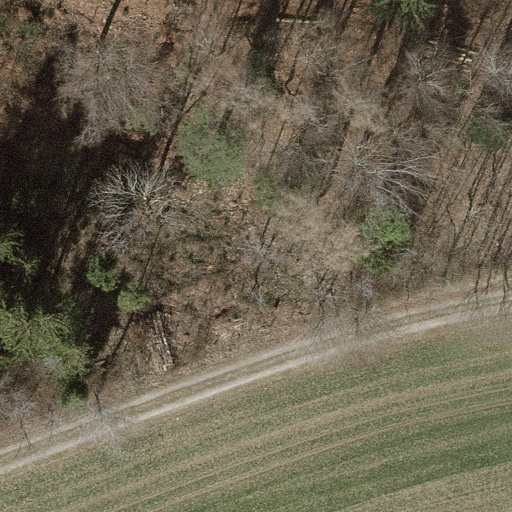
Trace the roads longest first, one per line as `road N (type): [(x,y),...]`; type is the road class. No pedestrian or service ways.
road 1 (track): [(0,457),(275,356),(511,294)]
road 2 (track): [(258,0),(511,43)]
